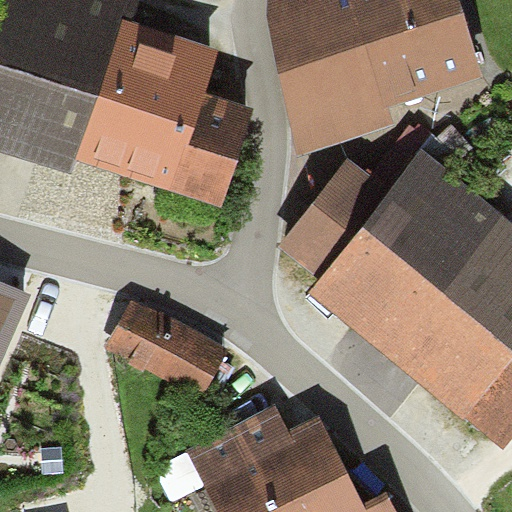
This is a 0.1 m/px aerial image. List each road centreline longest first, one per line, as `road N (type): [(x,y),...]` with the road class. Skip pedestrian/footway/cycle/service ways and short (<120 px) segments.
road 1 (residential): [(248,0),(269,175),(239,304)]
road 2 (residential): [(239,304),(442,511)]
road 3 (residential): [(0,234),(239,304)]
